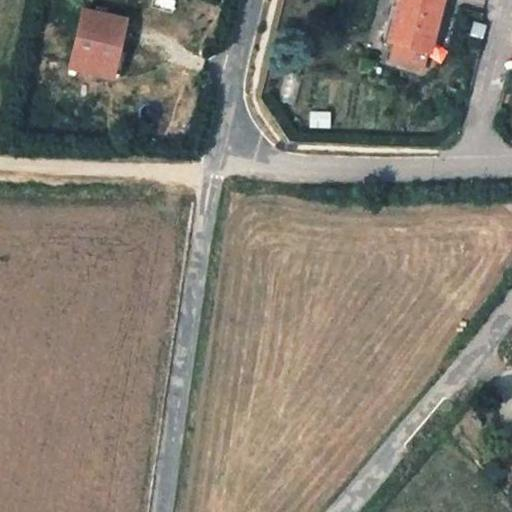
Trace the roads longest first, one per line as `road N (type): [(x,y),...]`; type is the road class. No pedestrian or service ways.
road 1 (residential): [(178,511),(219,166)]
road 2 (residential): [(219,166),(469,168)]
road 3 (unclassified): [(511,321),(354,511)]
road 4 (track): [(0,161),(143,171),(219,166)]
road 5 (residential): [(469,168),(511,0)]
road 6 (residential): [(219,166),(253,0)]
